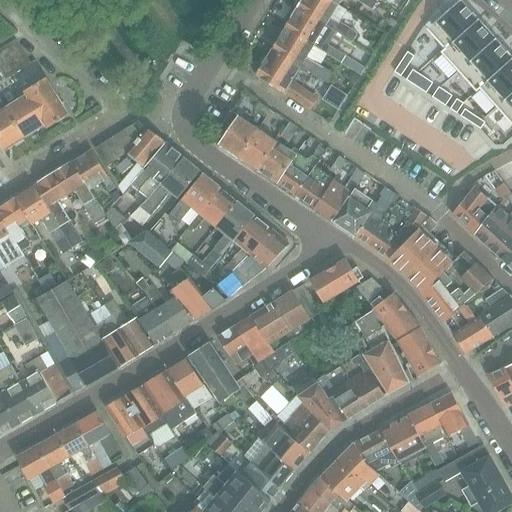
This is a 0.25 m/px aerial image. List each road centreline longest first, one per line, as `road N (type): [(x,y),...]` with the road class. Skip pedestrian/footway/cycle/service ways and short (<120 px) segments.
road 1 (residential): [(0,451),(153,365),(310,259),(327,235)]
road 2 (residential): [(511,284),(439,214),(212,62)]
road 3 (residential): [(465,374),(343,437),(280,511)]
road 4 (residential): [(465,374),(415,298),(327,235)]
road 5 (residential): [(327,235),(209,155),(185,112)]
road 6 (residential): [(5,0),(131,112)]
road 7 (residential): [(0,197),(131,112)]
